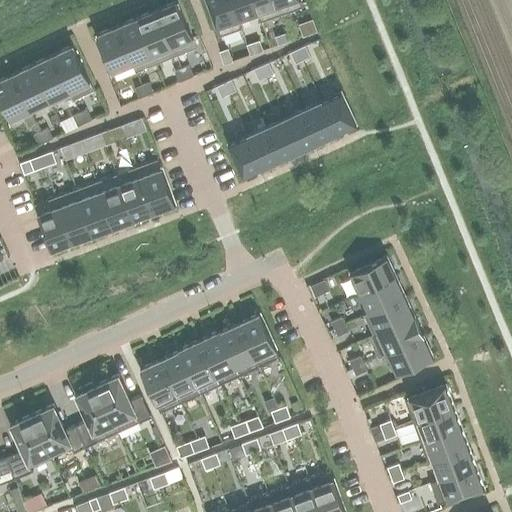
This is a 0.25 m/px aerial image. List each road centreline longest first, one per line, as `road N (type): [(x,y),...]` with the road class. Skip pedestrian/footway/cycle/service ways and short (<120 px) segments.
road 1 (residential): [(245,274),(278,267),(345,401),(383,511)]
road 2 (residential): [(0,387),(245,274)]
road 3 (residential): [(170,96),(245,274)]
